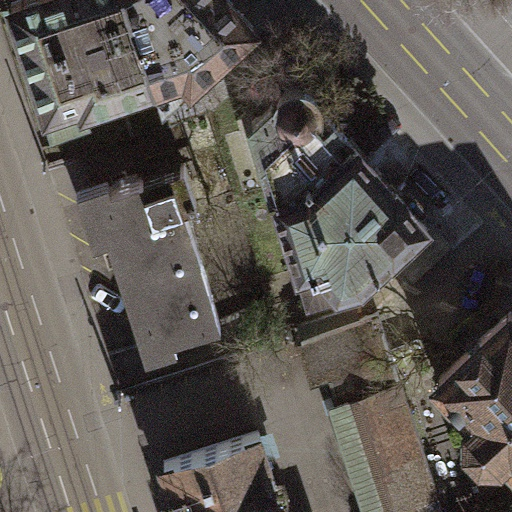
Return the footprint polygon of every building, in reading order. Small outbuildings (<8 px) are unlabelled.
[(125,0),(15,0),(10,2),(45,109),(83,97),(85,104),(152,82),(125,0)] [(125,0),(152,82),(183,73),(193,80),(252,24),(230,0),(125,0)] [(304,179),(351,136),(318,100),(313,90),(305,85),(296,85),(286,88),(282,95),(252,120),(272,192),(304,179)] [(304,179),(272,192),(306,292),(361,278),(391,251),(427,219),(398,185),(392,186),(382,174),(351,136),(304,179)] [(92,189),(142,345),(220,318),(186,203),(194,200),(184,162),(92,189)] [(427,219),(391,251),(414,276),(449,242),(427,219)] [(369,511),(446,511),(380,307),(297,334),(309,370),(322,365),(369,511)] [(511,308),(511,307),(435,379),(468,416),(466,442),(482,456),(505,454),(511,459),(511,308)] [(160,461),(175,511),(285,511),(259,430),(160,461)]
